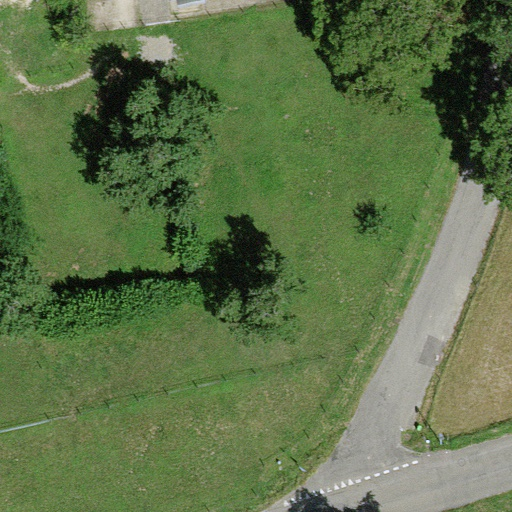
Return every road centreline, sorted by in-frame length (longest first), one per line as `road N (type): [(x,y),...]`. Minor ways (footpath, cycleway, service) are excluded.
road 1 (residential): [(370,505),(360,459),(485,182),(511,21)]
road 2 (tertiary): [(370,505),(511,463)]
